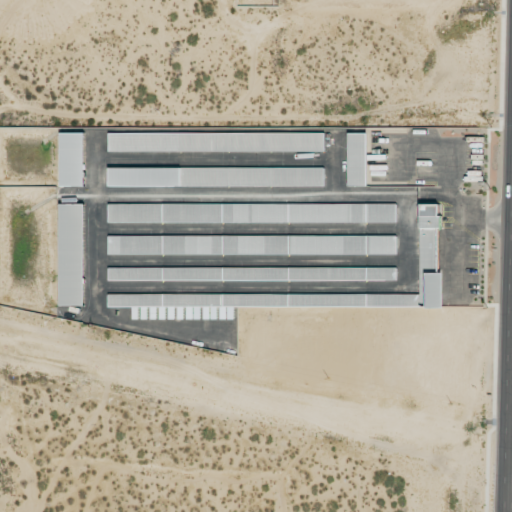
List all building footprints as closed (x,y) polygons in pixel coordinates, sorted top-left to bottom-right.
[(84,186),(85,133),(61,133),(60,186),(84,186)] [(325,133),(109,134),(109,152),(325,151),(325,133)] [(348,133),(347,185),(366,186),(367,133),(348,133)] [(109,186),(325,186),(325,168),(109,167),(109,186)] [(397,222),(397,203),(108,204),(108,223),(397,222)] [(83,204),(59,204),(60,305),(83,305),(83,204)] [(108,306),(443,307),(443,273),(438,273),(438,229),(439,229),(439,204),(420,204),(419,294),(108,294),(108,306)] [(397,254),(397,235),(108,236),(108,254),(397,254)] [(397,280),(397,267),(108,268),(108,280),(397,280)]
